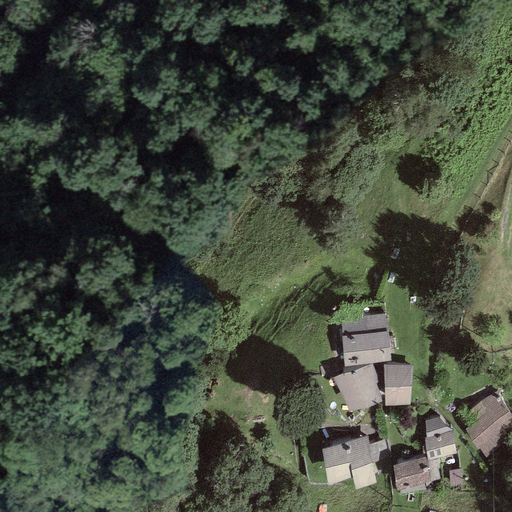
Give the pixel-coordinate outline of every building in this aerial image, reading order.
[(386,310),(340,315),(344,355),(390,351),(386,310)] [(371,356),(333,369),(345,403),(379,392),(373,377),(377,375),(371,356)] [(412,360),(383,357),(384,394),(408,398),(412,360)] [(472,417),(467,420),(486,452),(508,439),(502,428),(511,421),(511,416),(496,388),(466,406),(472,417)] [(438,415),(422,417),(425,452),(454,450),(452,428),(438,415)] [(368,428),(321,437),(327,468),(352,464),(355,477),(374,474),(371,458),(389,455),(385,436),(370,439),(368,428)] [(420,450),(393,455),(397,480),(430,475),(427,457),(421,455),(420,450)]
